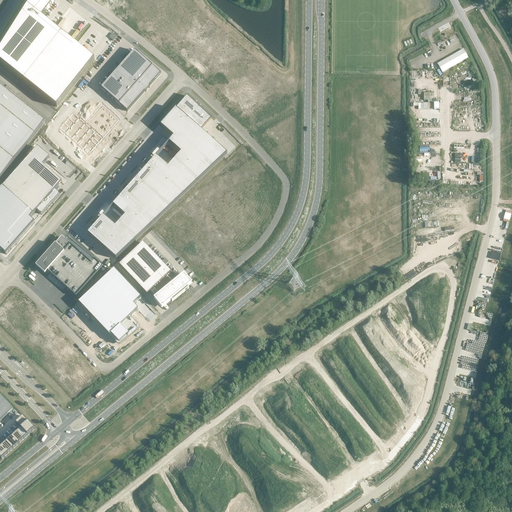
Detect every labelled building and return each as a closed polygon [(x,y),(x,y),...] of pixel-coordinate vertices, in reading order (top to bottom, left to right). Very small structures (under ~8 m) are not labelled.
[(0,62),(57,107),(94,60),(41,18),(54,2),(51,0),(31,0),(0,49),(0,62)] [(134,51),(101,89),(127,112),(161,74),(134,51)] [(0,178),(45,122),(0,86),(0,178)] [(103,217),(88,235),(116,260),(227,155),(200,131),(211,119),(187,97),(161,127),(173,138),(169,143),(181,154),(168,168),(156,157),(113,206),(125,217),(115,228),(103,217)] [(101,104),(85,123),(103,139),(119,120),(101,104)] [(73,112),(59,128),(78,145),(89,154),(97,145),(103,139),(85,123),(73,112)] [(0,249),(6,255),(35,222),(30,218),(37,211),(41,215),(59,195),(55,190),(62,183),(42,166),(49,158),(37,148),(0,189),(0,249)] [(88,261),(65,240),(58,247),(55,245),(36,266),(45,274),(47,271),(76,297),(103,267),(95,260),(94,260),(91,258),(88,261)] [(189,288),(188,287),(191,284),(184,275),(180,278),(179,276),(178,276),(180,278),(176,282),(169,274),(171,272),(143,243),(119,266),(147,295),(150,292),(155,298),(154,299),(162,308),(172,300),(172,301),(172,302),(189,288)] [(114,270),(78,303),(110,337),(111,335),(119,344),(136,328),(128,320),(138,310),(134,305),(141,298),(114,270)] [(0,421),(13,409),(0,395),(0,421)] [(23,416),(15,423),(21,429),(28,422),(23,416)] [(21,429),(18,432),(24,439),(35,430),(28,422),(21,429)] [(18,432),(12,437),(19,444),(24,439),(18,432)] [(12,437),(6,442),(13,449),(19,444),(12,437)] [(6,442),(0,447),(7,455),(13,449),(6,442)]
